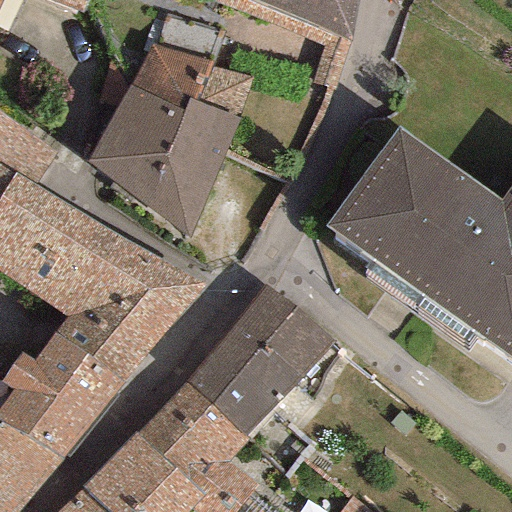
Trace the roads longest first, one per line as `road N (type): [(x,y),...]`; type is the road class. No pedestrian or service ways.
road 1 (residential): [(263,263),(32,511)]
road 2 (residential): [(263,263),(511,458)]
road 3 (residential): [(371,0),(364,66),(341,135),(263,263)]
